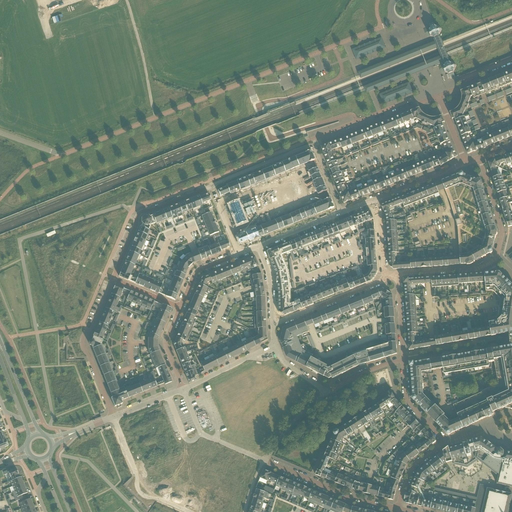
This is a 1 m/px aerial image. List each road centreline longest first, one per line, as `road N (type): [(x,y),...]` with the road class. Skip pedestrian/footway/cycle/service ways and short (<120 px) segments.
road 1 (unclassified): [(59,155),(394,18)]
road 2 (residential): [(182,390),(200,434),(396,510)]
road 3 (residential): [(311,145),(140,209),(113,278)]
road 4 (residential): [(396,277),(477,268),(496,257),(502,232),(479,158)]
road 5 (residential): [(396,510),(415,464),(443,439),(405,402),(403,359)]
road 6 (residential): [(113,278),(82,337),(110,408)]
road 7 (residential): [(437,96),(311,145)]
road 8 (residential): [(187,511),(139,492),(113,417)]
road 9 (residential): [(273,325),(388,273)]
